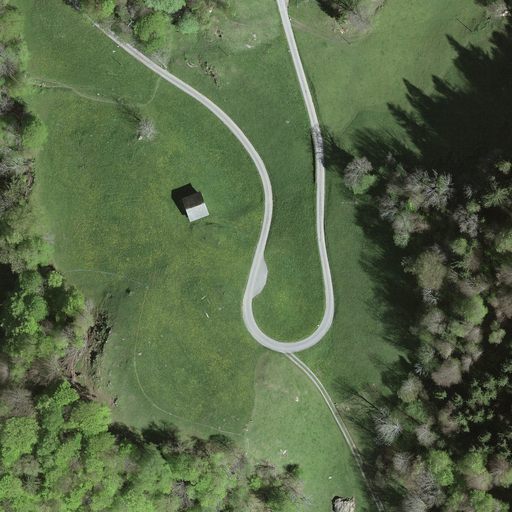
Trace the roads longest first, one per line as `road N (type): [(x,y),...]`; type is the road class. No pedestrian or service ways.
road 1 (unclassified): [(74,0),(206,101),(256,156),(268,218),(248,318),(283,349),(314,338),(330,303),(320,145),(280,0)]
road 2 (track): [(283,349),(330,403),(384,511)]
